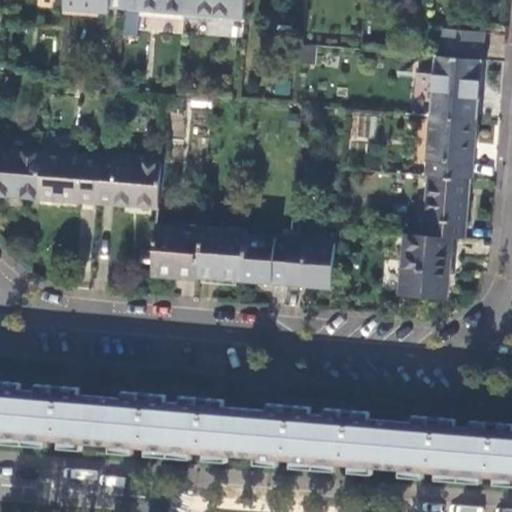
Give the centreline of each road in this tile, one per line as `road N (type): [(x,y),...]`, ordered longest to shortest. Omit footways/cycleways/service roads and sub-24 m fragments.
road 1 (residential): [(508,282),(480,350),(434,360),(17,317),(0,297)]
road 2 (secondary): [(179,511),(150,502),(0,489)]
